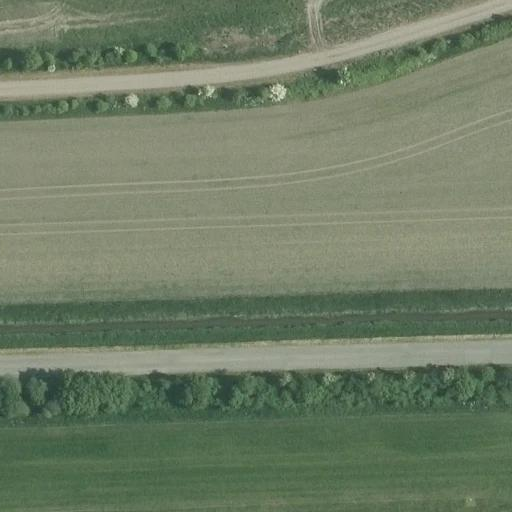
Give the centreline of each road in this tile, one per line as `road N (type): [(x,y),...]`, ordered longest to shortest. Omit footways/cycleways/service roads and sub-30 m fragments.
road 1 (track): [(0,88),(279,78),(511,3)]
road 2 (unclassified): [(511,358),(0,374)]
